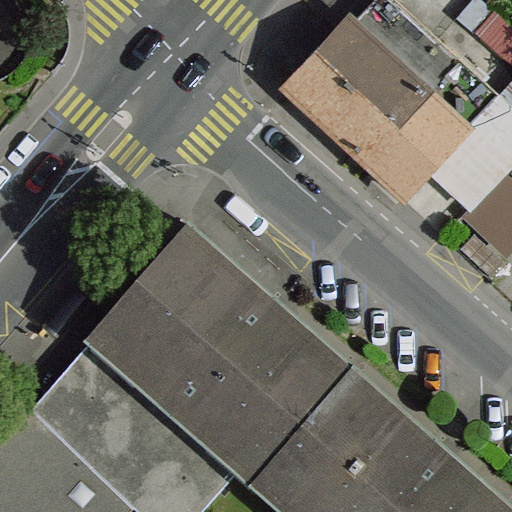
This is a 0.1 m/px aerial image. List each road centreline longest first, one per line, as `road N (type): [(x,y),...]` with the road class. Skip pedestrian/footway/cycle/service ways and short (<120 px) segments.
road 1 (tertiary): [(511,372),(225,121),(173,57)]
road 2 (primary): [(173,57),(0,262)]
